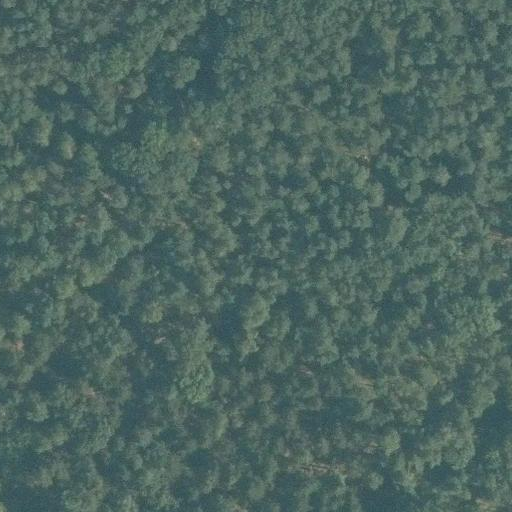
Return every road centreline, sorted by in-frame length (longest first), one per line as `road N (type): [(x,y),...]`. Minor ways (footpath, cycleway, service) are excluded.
road 1 (track): [(228,511),(141,398),(511,133)]
road 2 (track): [(511,408),(374,511)]
